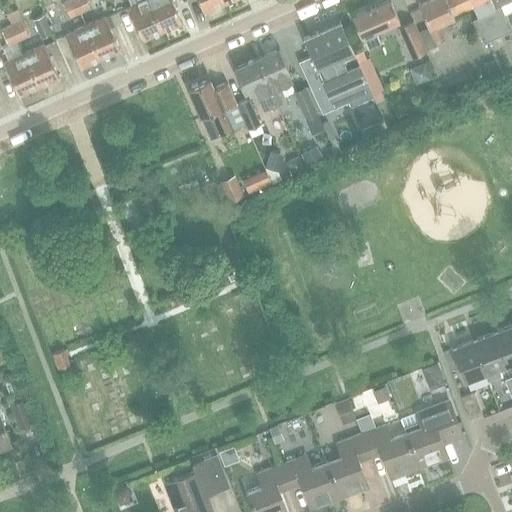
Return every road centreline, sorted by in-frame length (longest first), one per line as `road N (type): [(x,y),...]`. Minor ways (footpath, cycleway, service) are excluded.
road 1 (residential): [(0,134),(301,0)]
road 2 (residential): [(511,424),(500,428),(481,457),(484,481),(403,511)]
